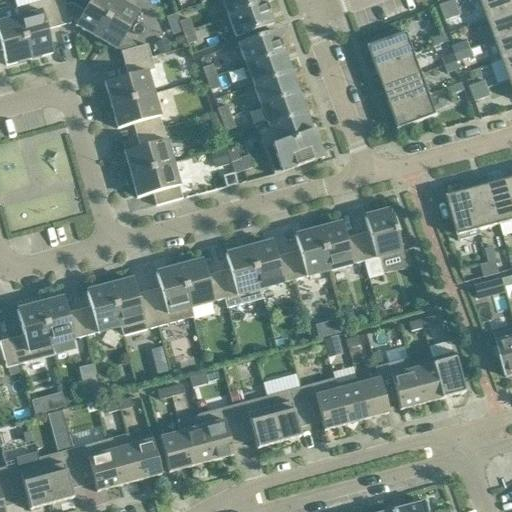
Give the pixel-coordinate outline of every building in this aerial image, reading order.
[(14,10),(17,19),(29,61),(52,54),(45,31),(57,28),(50,0),(14,10)] [(50,0),(57,28),(70,25),(63,0),(56,0),(51,2),(50,0)] [(95,39),(117,1),(114,0),(89,0),(74,27),(95,39)] [(264,4),(262,0),(220,0),(227,18),(264,4)] [(511,11),(511,0),(479,0),(480,0),(487,20),(511,11)] [(138,13),(117,1),(95,39),(116,51),(138,13)] [(455,1),(439,7),(442,14),(457,9),(455,1)] [(272,25),(264,4),(227,18),(235,39),(272,25)] [(460,16),(457,9),(442,14),(445,22),(460,16)] [(511,34),(511,11),(487,20),(495,41),(511,34)] [(29,61),(17,19),(0,23),(0,51),(1,51),(5,67),(29,61)] [(178,23),(182,34),(192,31),(188,20),(178,23)] [(196,42),(192,31),(182,34),(186,46),(196,42)] [(237,45),(245,66),(282,53),(274,31),(237,45)] [(369,48),(376,69),(415,55),(407,34),(388,41),(387,40),(386,40),(387,41),(369,48)] [(502,61),(511,57),(511,34),(495,41),(502,61)] [(447,43),(444,36),(432,40),(435,47),(447,43)] [(467,42),(454,47),(452,48),(455,55),(470,50),(467,42)] [(120,53),(124,66),(150,58),(146,46),(120,53)] [(473,57),(470,50),(455,55),(457,63),(473,57)] [(290,73),(282,53),(245,66),(252,87),(290,73)] [(422,75),(415,55),(376,69),(379,76),(378,76),(378,77),(379,77),(384,89),(422,75)] [(457,63),(454,55),(442,59),(445,67),(457,63)] [(511,80),(511,57),(502,61),(509,81),(511,80)] [(104,84),(110,107),(152,95),(146,73),(154,71),(150,58),(124,66),(127,77),(104,84)] [(459,70),(457,63),(445,67),(448,74),(459,70)] [(211,66),(202,69),(206,81),(215,77),(211,66)] [(297,93),(290,73),(252,87),(260,107),(297,93)] [(430,95),(422,75),(384,89),(388,102),(387,102),(388,103),(389,103),(391,110),(430,95)] [(219,89),(215,77),(206,81),(210,92),(219,89)] [(484,82),(469,87),(472,95),(487,89),(484,82)] [(464,91),(462,84),(450,88),(453,96),(464,91)] [(490,97),(487,89),(472,95),(475,103),(490,97)] [(304,114),(301,104),(297,93),(260,107),(267,127),(304,114)] [(162,130),(152,95),(110,107),(117,130),(132,126),(135,137),(162,130)] [(438,117),(430,95),(391,110),(399,131),(417,124),(418,125),(419,125),(418,124),(438,117)] [(164,99),(168,116),(180,113),(177,96),(164,99)] [(226,107),(217,110),(221,121),(230,118),(226,107)] [(311,132),(304,114),(267,127),(274,146),(311,132)] [(234,129),(230,118),(221,121),(225,133),(234,129)] [(172,164),(162,130),(135,137),(139,149),(123,153),(130,176),(172,164)] [(312,132),(311,132),(274,146),(263,150),(273,176),(280,174),(322,158),(312,132)] [(224,149),(213,153),(217,168),(229,165),(224,149)] [(226,152),(230,164),(239,160),(235,149),(226,152)] [(248,157),(239,160),(230,164),(233,174),(234,175),(252,168),(248,157)] [(182,200),(172,164),(130,176),(136,199),(152,195),(155,207),(182,200)] [(237,186),(234,175),(233,174),(222,177),(225,189),(237,186)] [(511,222),(511,187),(510,180),(489,186),(500,226),(511,222)] [(500,226),(489,186),(468,192),(479,231),(480,231),(500,226)] [(479,231),(468,192),(447,198),(458,242),(481,236),(480,231),(479,231)] [(391,216),(389,211),(363,218),(368,233),(357,236),(364,263),(363,263),(368,279),(381,276),(377,259),(401,253),(395,233),(399,231),(393,215),(391,216)] [(364,263),(357,236),(344,239),(340,224),(317,230),(328,272),(363,263),(364,263)] [(328,272),(317,230),(294,236),(298,252),(286,255),(294,281),(328,272)] [(294,281),(286,255),(275,258),(271,243),(248,249),(260,291),(294,281)] [(260,291),(248,249),(224,255),(229,271),(217,274),(224,300),(223,300),(226,310),(262,300),(260,291)] [(224,300),(217,274),(205,277),(201,261),(179,267),(190,309),(223,300),(224,300)] [(496,263),(488,265),(491,277),(499,274),(496,263)] [(491,277),(488,265),(480,267),(483,279),(491,277)] [(190,309),(179,267),(155,274),(159,289),(147,292),(157,328),(193,319),(190,309)] [(511,285),(511,277),(502,280),(504,288),(511,285)] [(157,328),(147,292),(136,295),(132,280),(108,286),(119,328),(122,338),(157,328)] [(504,294),(501,281),(476,288),(479,301),(504,294)] [(119,328),(108,286),(85,293),(89,308),(78,311),(85,338),(119,328)] [(85,338),(78,311),(66,314),(62,299),(40,305),(51,347),(85,338)] [(51,347),(40,305),(16,311),(23,336),(11,340),(18,366),(54,356),(51,347)] [(351,308),(340,311),(343,319),(353,316),(351,308)] [(420,321),(422,329),(423,331),(440,326),(441,326),(437,316),(420,321)] [(408,324),(410,333),(422,329),(420,321),(408,324)] [(511,376),(511,330),(494,335),(505,378),(511,376)] [(340,338),(324,342),(329,361),(345,356),(340,338)] [(344,342),(347,350),(359,346),(356,338),(344,342)] [(18,366),(11,340),(0,342),(0,349),(5,369),(18,366)] [(452,354),(430,360),(441,400),(463,394),(452,354)] [(409,365),(410,365),(409,359),(374,369),(375,374),(376,374),(386,411),(398,407),(399,411),(420,406),(409,365)] [(430,360),(410,365),(409,365),(420,406),(441,400),(430,360)] [(166,365),(155,368),(158,377),(169,374),(166,365)] [(375,374),(355,380),(366,420),(388,415),(386,411),(376,374),(375,374)] [(345,426),(334,385),(335,385),(333,379),(299,389),(309,426),(321,423),(323,432),(345,426)] [(355,380),(335,385),(334,385),(345,426),(366,420),(355,380)] [(180,386),(168,389),(170,397),(182,394),(180,386)] [(97,389),(83,392),(86,404),(100,400),(97,389)] [(170,397),(168,389),(156,392),(158,400),(170,397)] [(297,429),(309,426),(299,389),(265,398),(278,444),(299,438),(297,429)] [(62,394),(31,403),(34,416),(66,408),(62,394)] [(278,444),(265,398),(232,407),(242,444),(254,441),(256,450),(278,444)] [(129,400),(117,403),(119,411),(131,408),(129,400)] [(119,411),(117,403),(105,406),(107,414),(119,411)] [(230,447),(242,444),(232,407),(198,416),(211,462),(232,456),(230,447)] [(211,462),(198,416),(176,422),(179,433),(180,433),(190,468),(211,462)] [(180,433),(179,433),(158,439),(168,474),(190,468),(180,433)] [(139,482),(128,441),(127,435),(105,441),(118,487),(139,482)] [(149,435),(128,441),(139,482),(160,476),(149,435)] [(118,487),(105,441),(72,450),(82,487),(94,484),(96,493),(118,487)] [(70,491),(82,487),(72,450),(37,459),(38,465),(40,465),(50,505),(72,500),(70,491)] [(50,505),(40,465),(38,465),(7,474),(6,474),(14,505),(26,502),(29,511),(50,505)] [(3,511),(2,509),(14,505),(6,474),(7,474),(5,468),(0,469),(0,511),(3,511)] [(429,511),(427,503),(406,509),(406,511),(429,511)]
